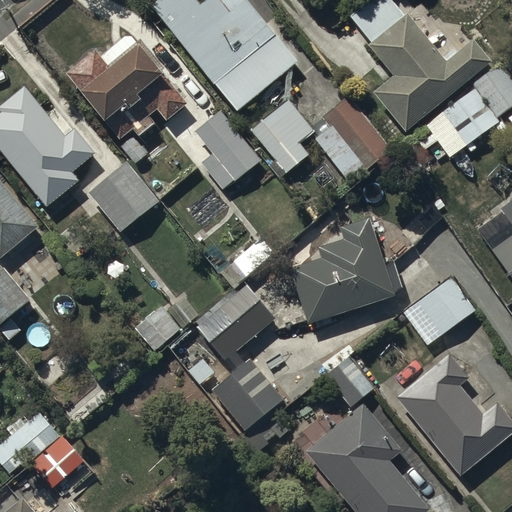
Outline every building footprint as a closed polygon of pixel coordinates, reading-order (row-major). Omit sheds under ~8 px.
[(196,0),(157,0),(150,6),(236,113),(297,64),(245,0),(205,0),(200,4),(196,0)] [(392,0),(369,0),(350,16),(371,43),(367,46),(390,77),(371,92),(403,133),(493,64),(474,39),(457,52),(455,49),(444,57),(410,14),(415,10),(407,0),(392,0)] [(95,49),(65,73),(118,140),(157,110),(167,122),(157,130),(168,144),(195,124),(182,108),(186,105),(130,33),(100,56),(95,49)] [(476,89),(441,113),(464,147),(500,122),(497,118),(511,107),(511,80),(501,64),(472,84),(476,89)] [(0,112),(0,113),(0,112),(0,151),(48,209),(79,183),(71,174),(95,154),(75,130),(65,138),(23,87),(0,106),(0,112)] [(331,127),(315,140),(347,180),(363,167),(365,170),(391,149),(348,95),(322,116),(331,127)] [(289,99),(250,129),(286,175),(310,156),(301,144),(316,132),(289,99)] [(220,111),(194,133),(212,154),(200,164),(223,191),(260,159),(220,111)] [(126,162),(87,193),(120,234),(127,228),(135,239),(155,222),(147,212),(159,203),(126,162)] [(0,257),(38,226),(0,181),(0,257)] [(511,200),(500,209),(511,225),(511,236),(491,252),(511,280),(511,200)] [(320,259),(289,269),(307,326),(394,298),(430,264),(410,243),(384,266),(374,231),(317,248),(320,259)] [(217,247),(205,256),(219,274),(221,273),(233,289),(275,257),(262,239),(230,264),(217,247)] [(2,265),(0,267),(0,334),(8,344),(23,330),(12,317),(32,299),(2,265)] [(201,324),(198,326),(225,358),(271,318),(264,310),(282,294),(263,272),(215,313),(210,308),(197,319),(201,324)] [(427,347),(476,311),(451,277),(403,314),(427,347)] [(199,316),(183,297),(167,310),(183,329),(199,316)] [(134,329),(154,352),(182,329),(162,306),(134,329)] [(318,369),(350,409),(374,389),(343,350),(318,369)] [(449,353),(395,398),(460,478),(511,434),(511,420),(497,403),(483,414),(460,387),(471,378),(449,353)] [(283,399),(250,359),(211,391),(245,431),(283,399)] [(363,404),(304,453),(354,511),(427,511),(430,510),(389,462),(401,451),(363,404)] [(39,412),(0,445),(0,463),(12,478),(60,437),(39,412)] [(65,439),(33,467),(52,489),(83,461),(65,439)] [(34,511),(22,498),(4,511),(34,511)]
